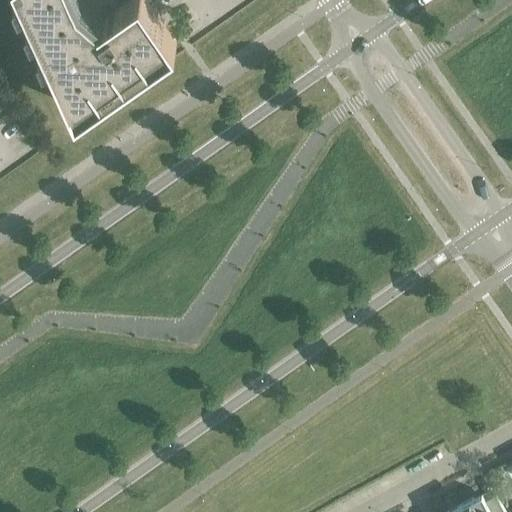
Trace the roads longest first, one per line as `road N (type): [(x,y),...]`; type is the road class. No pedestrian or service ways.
road 1 (secondary): [(84,511),(476,236)]
road 2 (secondary): [(343,54),(0,294)]
road 3 (residential): [(343,54),(476,236)]
road 4 (residential): [(506,214),(374,32)]
road 5 (residential): [(367,511),(511,434)]
